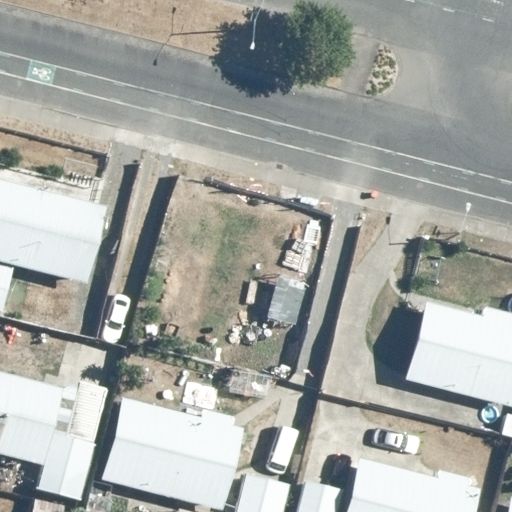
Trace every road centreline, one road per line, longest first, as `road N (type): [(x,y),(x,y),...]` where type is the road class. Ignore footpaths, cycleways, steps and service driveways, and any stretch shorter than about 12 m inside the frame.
road 1 (residential): [(452,148),(0,32)]
road 2 (residential): [(319,0),(476,39)]
